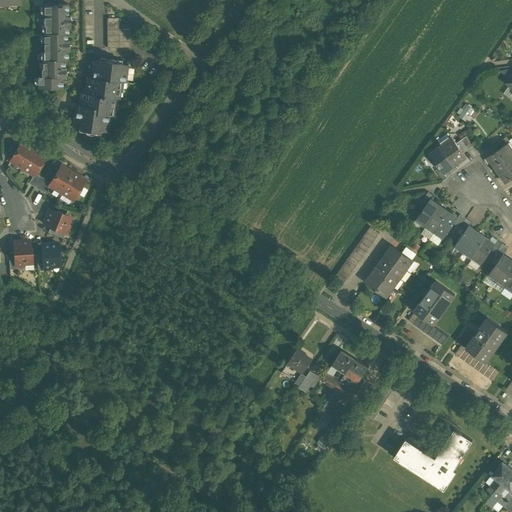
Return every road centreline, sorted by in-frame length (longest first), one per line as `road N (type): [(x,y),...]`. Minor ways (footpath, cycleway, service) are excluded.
road 1 (tertiary): [(511,427),(266,266)]
road 2 (tertiary): [(241,0),(119,174)]
road 3 (tertiary): [(119,174),(266,266)]
road 4 (tertiary): [(6,108),(119,174)]
